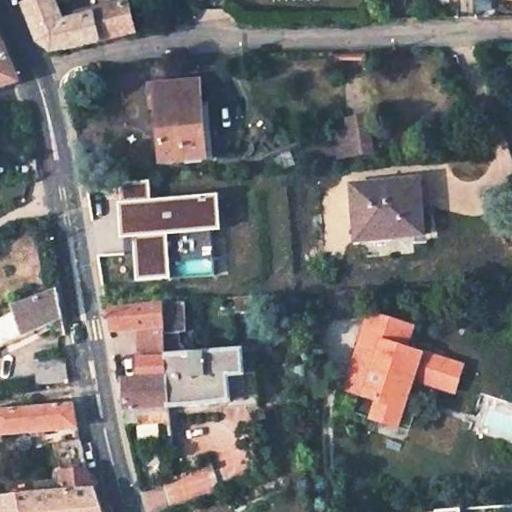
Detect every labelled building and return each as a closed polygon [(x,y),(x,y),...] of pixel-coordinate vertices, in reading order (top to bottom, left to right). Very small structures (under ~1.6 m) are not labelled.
[(134,33),(127,2),(92,13),(93,16),(63,26),(54,0),(42,0),(28,7),(41,45),(55,53),(134,33)] [(0,90),(17,86),(17,85),(5,47),(0,48),(0,90)] [(196,84),(145,88),(147,109),(154,109),(157,160),(203,156),(196,84)] [(361,123),(345,125),(346,132),(350,154),(365,153),(361,123)] [(350,154),(346,132),(326,136),(329,157),(350,154)] [(288,160),(284,148),(267,153),(271,166),(288,160)] [(148,184),(117,186),(121,231),(131,230),(132,241),(135,284),(214,278),(210,234),(220,233),(217,198),(149,204),(148,184)] [(346,186),(347,231),(391,230),(391,238),(414,236),(413,184),(346,186)] [(131,230),(121,231),(122,241),(132,241),(131,230)] [(391,230),(347,231),(347,239),(391,238),(391,230)] [(0,320),(0,347),(61,321),(56,293),(54,295),(10,310),(11,314),(0,320)] [(224,314),(249,311),(248,300),(223,302),(224,314)] [(163,362),(179,361),(174,306),(160,308),(163,362)] [(160,308),(111,312),(113,335),(136,333),(161,332),(160,308)] [(408,332),(367,318),(362,330),(385,338),(375,367),(362,363),(356,378),(361,380),(356,395),(349,417),(393,432),(410,382),(430,389),(438,366),(423,361),(421,357),(413,354),(409,356),(401,353),(408,332)] [(385,338),(362,330),(342,391),(356,395),(361,380),(356,378),(362,363),(375,367),(385,338)] [(161,332),(136,333),(137,364),(163,362),(161,332)] [(262,408),(256,354),(179,361),(163,362),(167,410),(230,405),(230,411),(262,408)] [(61,361),(33,367),(37,389),(65,383),(61,361)] [(138,385),(124,385),(126,414),(167,410),(163,362),(137,364),(138,385)] [(458,373),(438,366),(430,389),(450,396),(458,373)] [(0,441),(76,434),(70,408),(0,414),(0,441)] [(167,410),(126,414),(127,429),(168,425),(167,410)] [(163,484),(172,506),(215,489),(207,467),(163,484)] [(86,475),(64,477),(66,494),(92,491),(86,475)] [(0,511),(99,511),(92,491),(66,494),(0,500),(0,511)]
